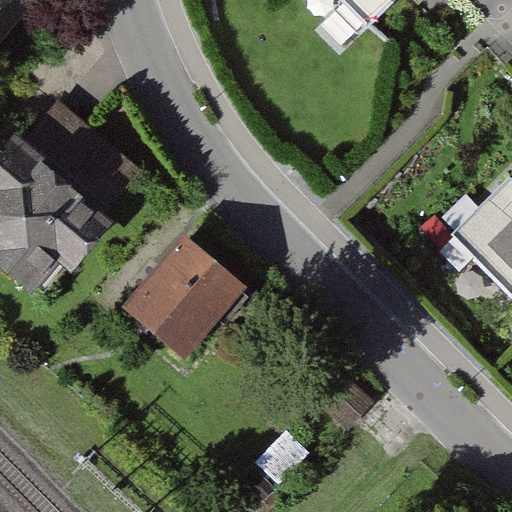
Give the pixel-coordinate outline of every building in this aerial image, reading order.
[(0,0),(0,52),(44,0),(0,0)] [(357,0),(368,12),(381,0),(357,0)] [(139,163),(59,95),(0,164),(0,249),(38,282),(139,163)] [(511,173),(482,202),(507,227),(477,256),(511,292),(511,173)] [(242,277),(188,232),(133,299),(187,344),(242,277)]
